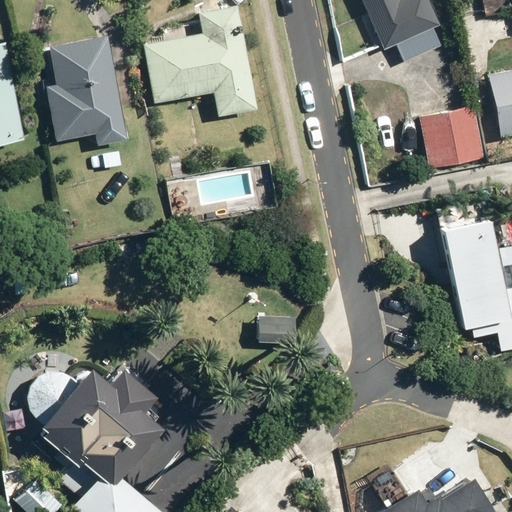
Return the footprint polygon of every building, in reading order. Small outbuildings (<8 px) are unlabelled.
[(356,0),(376,50),(392,43),(400,62),(436,48),(427,25),(433,23),(423,0),(356,0)] [(506,0),(480,0),(483,14),(509,9),(506,0)] [(190,34),(135,45),(147,103),(206,90),(212,116),(247,109),(225,5),(186,13),(190,34)] [(45,85),(38,87),(50,143),(86,135),(89,146),(116,140),(94,36),(37,48),(45,85)] [(0,65),(0,142),(17,139),(0,65)] [(511,69),(481,75),(491,136),(511,132),(511,69)] [(467,106),(413,116),(424,168),(477,157),(467,106)] [(475,220),(429,230),(448,327),(495,317),(475,220)] [(146,511),(104,477),(143,430),(125,415),(139,398),(105,369),(92,385),(72,369),(22,429),(84,479),(56,511),(146,511)] [(47,511),(53,507),(23,476),(0,498),(0,503),(8,511),(47,511)] [(367,511),(480,511),(459,478),(429,497),(422,486),(407,496),(403,489),(367,511)]
